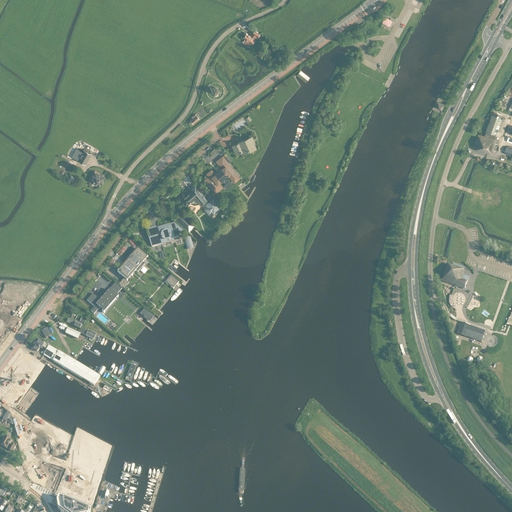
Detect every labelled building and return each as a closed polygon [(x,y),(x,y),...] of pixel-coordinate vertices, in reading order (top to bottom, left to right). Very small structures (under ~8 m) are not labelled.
[(385,17),(382,22),(389,26),(392,21),(385,17)] [(256,36),(257,37),(260,34),(255,30),(250,36),(246,33),(243,37),(245,39),(242,42),(248,46),(251,43),(253,44),(255,41),(254,40),(254,39),(256,36)] [(300,69),(300,70),(296,74),(298,75),(306,81),(309,76),(300,69)] [(435,107),(442,111),(445,105),(438,101),(435,107)] [(193,118),(190,120),(193,123),(199,118),(195,114),(192,116),(193,118)] [(495,143),(494,143),(494,142),(495,138),(478,135),(474,150),(492,154),(493,149),(496,150),(498,145),(494,144),(495,143)] [(236,153),(242,150),(243,153),(242,150),(247,148),(248,149),(255,146),(253,141),(254,141),(252,136),(243,140),(243,139),(238,141),(238,142),(232,145),(236,153)] [(82,148),(81,151),(78,150),(74,157),(76,159),(84,163),(90,153),(82,148)] [(204,180),(215,193),(222,187),(218,182),(228,174),(231,179),(237,174),(228,163),(222,156),(216,161),(222,168),(214,174),(211,170),(206,174),(209,176),(204,180)] [(77,168),(65,162),(59,172),(71,179),(77,168)] [(88,180),(99,186),(104,176),(93,170),(88,180)] [(193,204),(194,204),(195,204),(196,204),(197,204),(198,203),(199,203),(199,202),(200,202),(205,208),(204,209),(209,214),(210,213),(212,215),(222,207),(208,190),(203,195),(194,184),(190,188),(191,190),(180,199),(185,205),(189,202),(190,201),(190,202),(191,202),(191,203),(192,203),(193,203),(193,204)] [(193,228),(194,227),(181,215),(175,221),(189,233),(193,228)] [(150,235),(148,236),(152,247),(162,244),(161,242),(172,239),(178,237),(182,233),(174,225),(168,227),(161,229),(161,227),(153,229),(153,228),(148,229),(150,235)] [(124,268),(119,274),(124,278),(126,279),(134,270),(137,272),(145,264),(141,261),(146,256),(139,250),(128,263),(127,263),(123,266),(123,265),(122,266),(124,268)] [(462,274),(465,268),(454,264),(453,266),(448,264),(442,281),(465,289),(469,277),(463,275),(463,274),(462,274)] [(173,289),(178,282),(171,275),(165,282),(173,289)] [(92,295),(87,300),(94,307),(97,309),(99,307),(99,308),(102,311),(104,313),(106,310),(105,309),(115,299),(116,299),(118,297),(116,295),(110,290),(110,289),(109,290),(108,290),(109,291),(106,293),(105,293),(106,293),(100,300),(99,301),(97,299),(98,298),(97,298),(96,299),(95,297),(95,296),(94,297),(92,295),(93,294),(92,293),(91,295),(92,295)] [(153,317),(145,310),(141,314),(150,321),(153,317)] [(67,322),(80,329),(81,325),(68,319),(67,322)] [(470,328),(470,326),(461,322),(457,334),(481,342),(485,331),(484,333),(470,328)] [(47,328),(41,331),(45,339),(51,336),(47,328)] [(65,333),(77,339),(79,334),(68,328),(65,333)] [(79,332),(94,339),(96,335),(81,328),(79,332)] [(31,348),(37,351),(38,351),(40,348),(41,349),(42,349),(42,347),(46,349),(48,345),(45,343),(44,344),(36,340),(31,348)] [(44,355),(86,381),(94,386),(100,377),(59,352),(49,346),(44,355)] [(23,352),(14,364),(33,377),(41,365),(23,352)] [(132,363),(124,382),(129,384),(137,365),(132,363)] [(12,367),(3,379),(22,392),(30,380),(12,367)] [(1,382),(0,383),(0,399),(11,407),(19,395),(1,382)] [(8,411),(7,412),(3,419),(13,425),(13,424),(13,420),(11,413),(8,411)] [(36,418),(28,432),(45,442),(53,427),(36,418)] [(64,471),(64,472),(57,487),(55,492),(81,504),(92,507),(111,447),(107,444),(106,448),(107,449),(102,465),(101,465),(100,469),(76,456),(77,452),(77,451),(82,435),(82,436),(84,432),(77,428),(64,471)] [(54,432),(46,446),(62,455),(71,441),(54,432)] [(77,452),(76,456),(100,469),(101,465),(102,465),(107,449),(106,448),(107,444),(84,432),(82,436),(82,435),(77,451),(77,452)] [(12,440),(5,436),(0,444),(0,445),(7,449),(12,440)] [(34,458),(27,474),(37,478),(36,480),(48,485),(49,483),(57,487),(64,472),(64,471),(34,458)] [(98,491),(93,506),(99,508),(104,493),(98,491)] [(56,493),(52,504),(57,506),(58,509),(60,510),(62,511),(89,511),(91,509),(83,505),(79,506),(74,504),(74,501),(56,493)] [(1,501),(0,502),(0,511),(1,511),(2,511),(6,505),(7,503),(8,501),(6,500),(5,502),(5,503),(1,501)] [(2,511),(13,511),(15,510),(12,509),(14,506),(10,504),(7,503),(6,505),(2,511)]
